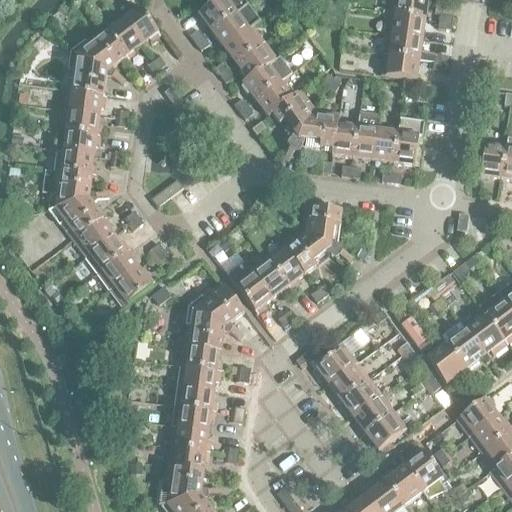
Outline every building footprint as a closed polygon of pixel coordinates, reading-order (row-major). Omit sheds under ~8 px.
[(222,0),(212,7),(199,18),(212,34),(248,7),(243,0),(222,0)] [(392,0),(390,17),(425,22),(428,1),(421,0),(392,0)] [(440,17),(453,19),(456,4),(436,1),(433,23),(439,24),(440,17)] [(199,18),(212,7),(209,2),(195,13),(199,18)] [(137,6),(121,18),(143,47),(152,40),(154,43),(161,38),(137,6)] [(260,23),(248,7),(212,34),(224,51),(253,29),(260,23)] [(425,22),(390,17),(387,38),(423,42),(425,22)] [(440,17),(439,24),(438,32),(451,34),(453,19),(440,17)] [(143,47),(121,18),(104,32),(125,62),(126,64),(136,57),(134,54),(143,47)] [(253,29),(224,51),(236,67),(265,45),(253,29)] [(89,49),(77,58),(107,75),(125,62),(104,32),(86,45),(89,49)] [(204,40),(199,33),(190,39),(196,46),(204,40)] [(387,38),(384,58),(420,63),(434,65),(447,67),(448,59),(421,55),(423,42),(387,38)] [(33,48),(41,57),(49,48),(41,40),(33,48)] [(204,40),(196,46),(201,54),(210,47),(204,40)] [(265,45),(236,67),(248,83),(278,63),(265,45)] [(152,62),(160,73),(166,68),(158,57),(152,62)] [(70,72),(67,94),(104,98),(107,75),(77,58),(75,72),(70,72)] [(420,63),(384,58),(381,79),(417,84),(420,63)] [(278,63),(248,83),(243,86),(256,104),(284,82),(292,76),(281,61),(278,63)] [(160,73),(152,62),(146,67),(154,77),(160,73)] [(220,79),(229,72),(223,65),(215,72),(220,79)] [(447,67),(434,65),(433,72),(446,74),(447,67)] [(235,80),(229,72),(220,79),(226,86),(235,80)] [(328,92),(335,81),(328,77),(322,88),(328,92)] [(26,78),(25,86),(35,87),(36,79),(26,78)] [(335,81),(328,92),(335,96),(341,85),(335,81)] [(284,82),(256,104),(269,121),(272,118),(296,97),(284,82)] [(169,102),(177,96),(172,89),(164,95),(169,102)] [(106,98),(104,98),(67,94),(64,114),(100,119),(101,109),(105,110),(106,98)] [(301,94),(296,97),(272,118),(280,128),(285,124),(294,137),(288,147),(291,151),(293,152),(316,114),(301,94)] [(174,108),(182,102),(177,96),(169,102),(174,108)] [(26,100),(18,99),(17,107),(25,108),(26,100)] [(187,109),(182,102),(174,108),(179,115),(187,109)] [(240,116),(248,109),(243,102),(234,108),(240,116)] [(192,115),(187,109),(179,115),(184,121),(192,115)] [(254,116),(248,109),(240,116),(245,123),(254,116)] [(64,114),(61,134),(100,140),(102,129),(98,128),(100,119),(64,114)] [(117,121),(130,123),(131,116),(118,114),(117,121)] [(316,114),(293,152),(295,153),(299,154),(306,143),(321,145),(320,152),(333,153),(339,123),(340,117),(316,114)] [(374,164),(379,128),(380,119),(360,116),(358,126),(353,161),(374,164)] [(130,123),(117,121),(116,129),(129,131),(130,123)] [(400,121),(399,131),(394,167),(415,170),(420,134),(423,135),(425,125),(400,121)] [(339,123),(333,153),(332,158),(353,161),(358,126),(339,123)] [(262,125),(252,132),(257,138),(266,131),(262,125)] [(399,131),(379,128),(374,164),(394,167),(399,131)] [(100,140),(61,134),(53,133),(51,153),(59,154),(94,159),(95,150),(99,150),(100,140)] [(511,183),(511,137),(508,137),(507,147),(502,182),(511,183)] [(21,141),(13,139),(12,148),(20,149),(21,141)] [(502,182),(507,147),(486,144),(481,179),(502,182)] [(59,154),(56,174),(92,181),(95,181),(95,180),(96,169),(93,169),(94,159),(59,154)] [(112,154),(111,162),(124,164),(126,156),(112,154)] [(124,164),(111,162),(110,169),(123,171),(124,164)] [(324,165),(322,177),(330,178),(332,166),(324,165)] [(18,170),(9,169),(8,179),(17,180),(18,170)] [(351,181),(352,170),(343,169),(341,180),(351,181)] [(361,171),(352,170),(351,181),(360,182),(361,171)] [(92,181),(56,174),(48,173),(45,195),(57,197),(55,212),(89,203),(92,181)] [(391,187),(393,176),(383,174),(382,185),(391,187)] [(393,176),(391,187),(400,188),(402,177),(393,176)] [(171,188),(177,196),(184,191),(178,183),(171,188)] [(177,196),(171,188),(165,192),(171,200),(177,196)] [(171,200),(165,192),(158,197),(164,205),(171,200)] [(164,205),(158,197),(152,202),(158,210),(164,205)] [(103,221),(89,203),(55,212),(64,224),(60,226),(74,244),(103,221)] [(305,210),(302,234),(341,257),(342,255),(342,250),(332,244),(334,229),(340,229),(342,215),(305,210)] [(129,228),(139,220),(135,214),(124,222),(129,228)] [(374,218),(362,217),(361,225),(373,226),(374,218)] [(459,217),(458,225),(468,226),(469,218),(459,217)] [(105,220),(103,221),(74,244),(86,260),(114,239),(109,231),(112,229),(105,220)] [(144,227),(139,220),(129,228),(133,235),(144,227)] [(467,234),(468,226),(458,225),(457,233),(467,234)] [(341,257),(302,234),(283,249),(304,278),(304,279),(316,270),(313,265),(325,256),(336,262),(340,259),(341,257)] [(114,239),(86,260),(98,277),(130,253),(123,244),(120,246),(114,239)] [(506,249),(499,240),(492,245),(499,254),(506,249)] [(231,249),(225,241),(218,246),(224,254),(231,249)] [(153,261),(164,253),(159,247),(148,255),(153,261)] [(304,278),(283,249),(267,261),(291,292),(299,286),(297,283),(304,278)] [(369,256),(367,255),(358,250),(354,257),(364,263),(369,256)] [(136,262),(130,253),(98,277),(110,293),(139,271),(133,264),(136,262)] [(168,259),(164,253),(153,261),(158,267),(168,259)] [(472,261),(479,270),(485,266),(478,256),(472,261)] [(291,292),(267,261),(250,273),(272,302),(280,296),(282,299),(291,292)] [(479,270),(472,261),(465,265),(473,275),(479,270)] [(272,302),(250,273),(244,265),(227,278),(257,317),(267,310),(265,307),(272,302)] [(358,275),(356,274),(347,269),(343,276),(353,282),(358,275)] [(139,271),(110,293),(123,310),(155,286),(148,277),(145,279),(139,271)] [(456,288),(449,278),(433,289),(441,299),(456,288)] [(511,285),(498,295),(504,304),(511,314),(511,285)] [(321,286),(315,291),(323,302),(329,297),(321,286)] [(206,304),(194,313),(225,331),(244,316),(222,287),(203,300),(206,304)] [(441,299),(433,289),(427,294),(434,304),(441,299)] [(171,300),(164,290),(152,299),(159,309),(171,300)] [(323,302),(315,291),(309,296),(317,306),(323,302)] [(56,295),(50,300),(55,307),(62,302),(56,295)] [(431,308),(439,318),(449,311),(441,301),(431,308)] [(511,314),(504,304),(485,318),(507,348),(511,343),(511,314)] [(289,311),(283,316),(291,326),(297,322),(289,311)] [(184,349),(220,355),(221,355),(225,331),(194,313),(192,328),(188,327),(184,349)] [(388,320),(383,313),(373,321),(378,327),(388,320)] [(408,324),(401,314),(394,319),(401,328),(408,324)] [(291,326),(283,316),(276,321),(285,331),(291,326)] [(507,348),(485,318),(466,333),(485,358),(490,354),(493,358),(507,348)] [(408,324),(401,328),(422,355),(432,347),(412,320),(408,324)] [(466,333),(447,347),(469,377),(483,366),(480,362),(485,358),(466,333)] [(402,359),(411,352),(407,345),(397,353),(402,359)] [(469,377),(447,347),(427,362),(446,388),(452,383),(455,387),(469,377)] [(184,349),(182,369),(221,375),(222,364),(219,363),(220,355),(184,349)] [(329,388),(358,367),(345,350),(313,373),(320,383),(323,380),(329,388)] [(411,352),(402,359),(406,365),(416,358),(411,352)] [(309,354),(303,359),(309,367),(315,362),(309,354)] [(309,367),(303,359),(296,364),(302,372),(309,367)] [(358,367),(329,388),(335,396),(332,398),(338,407),(370,383),(358,367)] [(221,375),(182,369),(179,390),(214,395),(216,385),(219,386),(221,375)] [(237,377),(250,379),(251,371),(238,369),(237,377)] [(250,379),(237,377),(236,385),(249,387),(250,379)] [(426,391),(436,384),(431,378),(422,385),(426,391)] [(370,383),(338,407),(345,415),(348,413),(354,421),(382,399),(370,383)] [(441,390),(436,384),(426,391),(431,398),(441,390)] [(214,395),(179,390),(176,410),(215,415),(216,405),(213,404),(214,395)] [(395,416),(382,399),(354,421),(359,428),(356,431),(363,439),(395,416)] [(469,440),(498,419),(492,411),(495,409),(488,400),(456,423),(469,440)] [(138,409),(137,409),(130,408),(129,418),(136,419),(138,409)] [(215,415),(176,410),(173,430),(209,435),(210,425),(214,426),(215,415)] [(232,410),(231,417),(244,419),(245,412),(232,410)] [(395,416),(363,439),(369,448),(373,446),(379,454),(407,432),(395,416)] [(244,419),(231,417),(230,425),(243,427),(244,419)] [(498,419),(469,440),(482,457),(511,433),(511,431),(507,424),(504,426),(498,419)] [(135,429),(128,428),(127,428),(126,438),(134,439),(135,429)] [(209,435),(173,430),(170,450),(209,456),(211,445),(207,444),(209,435)] [(511,433),(482,457),(493,472),(511,459),(511,433)] [(209,456),(170,450),(167,470),(203,474),(204,466),(208,466),(209,456)] [(226,458),(239,460),(240,452),(227,450),(226,458)] [(438,464),(448,457),(443,450),(434,458),(438,464)] [(412,463),(404,469),(423,495),(427,502),(447,486),(420,451),(409,459),(412,463)] [(453,463),(448,457),(438,464),(443,470),(453,463)] [(239,460),(226,458),(224,465),(238,467),(239,460)] [(511,459),(493,472),(489,475),(502,492),(511,484),(511,459)] [(130,466),(130,478),(142,477),(142,466),(130,466)] [(392,472),(382,480),(404,510),(423,495),(404,469),(395,475),(392,472)] [(204,474),(203,474),(167,470),(164,492),(169,493),(167,507),(201,499),(204,474)] [(400,511),(404,510),(382,480),(371,488),(374,492),(365,498),(375,511),(400,511)] [(511,484),(502,492),(511,505),(511,484)] [(463,486),(458,490),(453,494),(458,500),(468,493),(463,486)] [(282,504),(290,498),(285,491),(277,497),(282,504)] [(295,504),(290,498),(282,504),(287,510),(295,504)] [(354,501),(343,509),(345,511),(375,511),(365,498),(357,504),(354,501)] [(210,511),(201,499),(167,507),(170,511),(210,511)]
